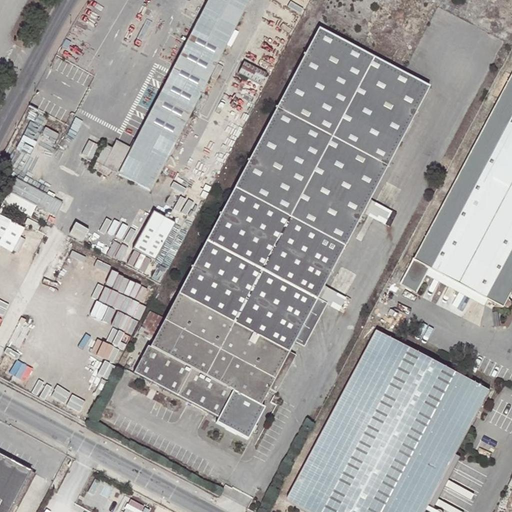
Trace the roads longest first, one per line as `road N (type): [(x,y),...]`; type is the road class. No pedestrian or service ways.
road 1 (unclassified): [(0,403),(205,511)]
road 2 (tertiary): [(0,129),(67,0)]
